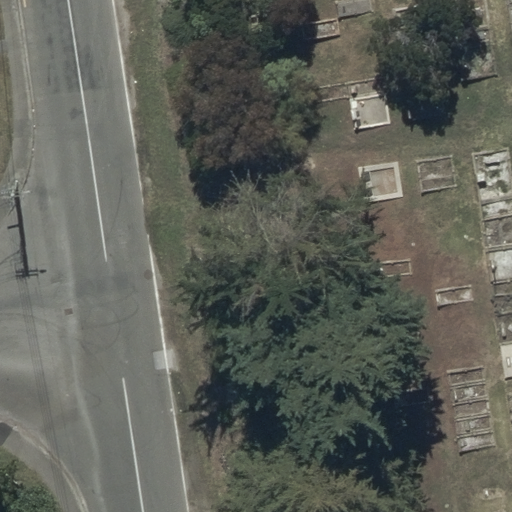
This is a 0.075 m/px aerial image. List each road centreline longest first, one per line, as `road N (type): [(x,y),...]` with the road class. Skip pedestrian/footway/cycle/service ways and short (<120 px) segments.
road 1 (residential): [(116,324),(67,0)]
road 2 (residential): [(143,511),(116,324)]
